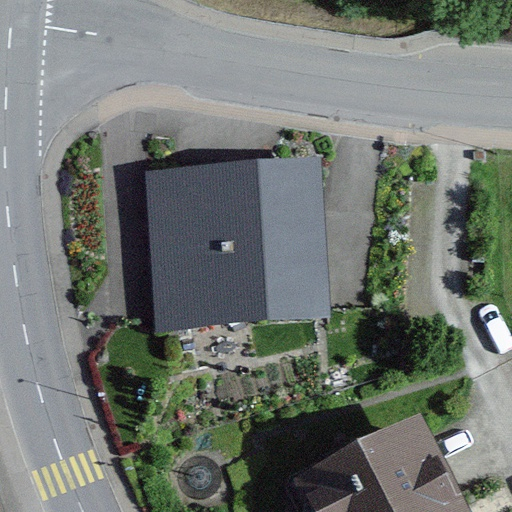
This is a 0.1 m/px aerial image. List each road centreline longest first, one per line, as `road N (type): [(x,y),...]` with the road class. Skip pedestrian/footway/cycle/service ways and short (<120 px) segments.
road 1 (unclassified): [(511,97),(325,76),(11,21)]
road 2 (secondary): [(11,21),(4,157),(10,241),(43,405),(83,511)]
